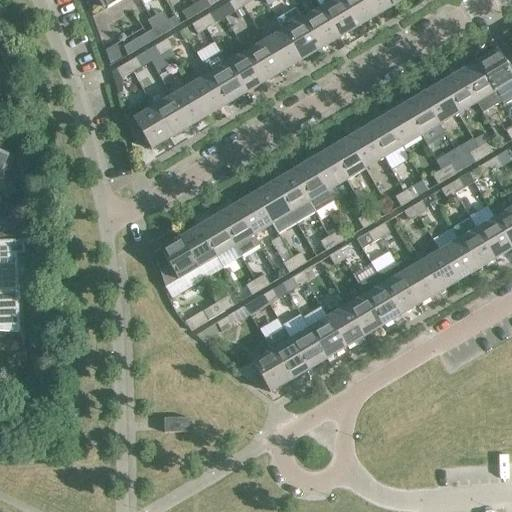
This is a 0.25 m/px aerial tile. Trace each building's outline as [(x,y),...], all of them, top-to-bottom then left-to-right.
[(95,0),(103,10),(105,8),(106,9),(121,0),(95,0)] [(205,0),(202,0),(193,6),(198,14),(210,7),(205,0)] [(243,7),(238,0),(233,0),(229,3),(234,13),(240,9),(243,7)] [(356,29),(339,0),(334,0),(319,9),(338,40),(356,29)] [(375,18),(364,0),(339,0),(356,29),(375,18)] [(394,7),(389,0),(364,0),(375,18),(394,7)] [(198,14),(193,6),(181,13),(186,21),(198,14)] [(240,9),(234,13),(238,19),(244,16),(240,9)] [(338,40),(319,9),(301,20),(319,51),(338,40)] [(215,24),(209,15),(200,20),(206,30),(215,24)] [(206,30),(200,20),(191,25),(197,35),(206,30)] [(319,51),(301,20),(282,31),(301,62),(319,51)] [(167,21),(156,28),(161,36),(172,29),(167,21)] [(161,36),(156,28),(145,34),(150,43),(161,36)] [(301,62),(282,31),(263,42),(282,73),(301,62)] [(150,43),(145,34),(134,41),(139,49),(150,43)] [(178,46),(172,37),(163,42),(169,52),(178,46)] [(139,49),(134,41),(123,47),(127,56),(139,49)] [(169,52),(163,42),(154,47),(160,57),(169,52)] [(282,73),(263,42),(245,53),(263,84),(282,73)] [(114,45),(103,51),(108,65),(119,58),(114,45)] [(511,77),(496,50),(476,62),(495,93),(511,82),(511,77)] [(263,84),(245,53),(226,64),(244,95),(263,84)] [(201,65),(207,75),(226,106),(244,95),(226,64),(220,54),(201,65)] [(142,68),(136,58),(127,63),(133,73),(142,68)] [(501,103),(495,93),(476,62),(458,73),(476,104),(482,114),(501,103)] [(133,73),(127,63),(116,70),(121,80),(133,73)] [(476,104),(458,73),(439,84),(457,115),(476,104)] [(226,106),(207,75),(189,86),(207,117),(226,106)] [(457,115),(439,84),(421,95),(439,126),(457,115)] [(207,117),(189,86),(170,97),(189,128),(207,117)] [(439,126),(421,95),(402,106),(420,137),(439,126)] [(189,128),(170,97),(152,108),(170,139),(189,128)] [(420,137),(402,106),(383,117),(402,148),(420,137)] [(170,139),(152,108),(134,119),(134,118),(132,119),(132,120),(127,123),(131,139),(141,134),(151,151),(170,139)] [(402,148),(383,117),(365,128),(383,159),(402,148)] [(383,159),(365,128),(346,139),(364,170),(383,159)] [(364,170),(346,139),(327,150),(346,181),(364,170)] [(487,143),(478,148),(483,158),(492,153),(487,143)] [(483,158),(478,148),(469,154),(474,163),(483,158)] [(346,181),(327,150),(309,161),(327,192),(346,181)] [(11,157),(0,152),(0,181),(1,182),(11,157)] [(501,167),(496,158),(487,163),(492,173),(501,167)] [(333,202),(327,192),(309,161),(290,172),(314,213),(333,202)] [(492,173),(487,163),(478,168),(483,178),(492,173)] [(449,165),(440,170),(446,180),(455,175),(449,165)] [(446,180),(440,170),(432,176),(437,186),(446,180)] [(314,213),(290,172),(271,183),(296,224),(314,213)] [(464,189),(458,180),(449,185),(455,195),(464,189)] [(296,224),(271,183),(253,194),(271,225),(277,235),(296,224)] [(455,195),(449,185),(440,190),(446,200),(455,195)] [(412,187),(403,193),(409,202),(418,197),(412,187)] [(409,202),(403,193),(394,198),(400,208),(409,202)] [(271,225),(253,194),(234,205),(252,236),(271,225)] [(427,211),(421,202),(412,207),(418,217),(427,211)] [(434,202),(429,205),(433,211),(438,208),(434,202)] [(259,246),(252,236),(234,205),(216,216),(234,247),(240,257),(259,246)] [(418,217),(412,207),(403,212),(409,222),(418,217)] [(511,208),(494,219),(511,249),(511,208)] [(375,209),(366,215),(372,224),(381,219),(375,209)] [(372,224),(366,215),(357,220),(363,230),(372,224)] [(234,247),(216,216),(197,227),(215,258),(234,247)] [(25,218),(1,220),(2,234),(26,232),(25,218)] [(511,250),(511,249),(494,219),(476,230),(494,261),(511,250)] [(451,231),(457,241),(475,272),(494,261),(476,230),(470,220),(451,231)] [(390,234),(384,224),(375,229),(381,239),(390,234)] [(215,258),(197,227),(178,238),(197,269),(215,258)] [(381,239),(375,229),(366,235),(372,244),(381,239)] [(337,232),(328,237),(334,247),(343,241),(337,232)] [(318,242),(324,253),(334,247),(328,237),(328,236),(318,242)] [(203,280),(197,269),(178,238),(159,250),(169,267),(159,273),(165,288),(171,299),(203,280)] [(0,328),(19,327),(17,255),(24,254),(24,240),(0,241),(0,328)] [(475,272),(457,241),(438,252),(457,283),(475,272)] [(352,256),(346,246),(337,252),(343,261),(352,256)] [(291,258),(291,259),(297,269),(307,263),(301,252),(291,258)] [(343,261),(337,252),(329,257),(334,267),(343,261)] [(457,283),(438,252),(420,263),(438,294),(457,283)] [(297,269),(291,259),(282,264),(288,274),(297,269)] [(438,294),(420,263),(401,274),(419,305),(438,294)] [(395,264),(376,275),(401,316),(419,305),(401,274),(395,264)] [(315,278),(309,268),(300,274),(306,283),(315,278)] [(306,283),(300,274),(291,279),(297,289),(306,283)] [(401,316),(376,275),(358,286),(364,296),(382,327),(401,316)] [(263,276),(254,281),(260,291),(269,285),(263,276)] [(260,291),(254,281),(245,286),(251,296),(260,291)] [(278,300),(272,290),(263,296),(269,306),(278,300)] [(269,306),(263,296),(254,301),(260,311),(269,306)] [(382,327),(364,296),(345,308),(363,338),(382,327)] [(227,297),(217,303),(223,313),(233,307),(227,297)] [(223,313),(217,303),(207,309),(213,319),(223,313)] [(363,338),(345,308),(326,319),(345,349),(363,338)] [(233,327),(228,317),(216,324),(222,334),(233,327)] [(345,349),(326,319),(308,330),(326,360),(345,349)] [(326,360),(308,330),(289,341),(308,371),(326,360)] [(308,371),(289,341),(271,352),(289,382),(308,371)] [(289,382),(271,352),(253,362),(251,363),(236,372),(249,383),(260,377),(270,394),(289,382)] [(164,419),(164,421),(164,434),(189,433),(189,419),(164,419)]
